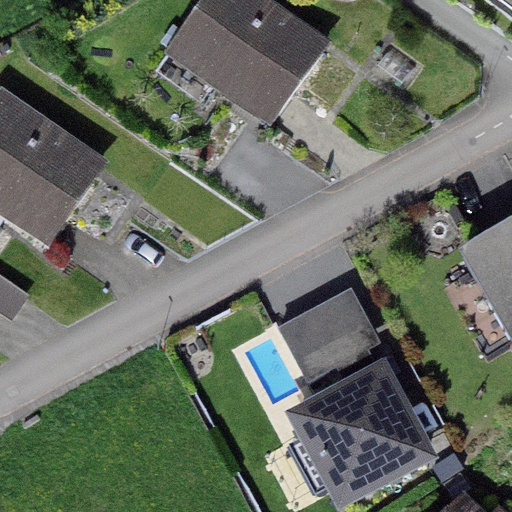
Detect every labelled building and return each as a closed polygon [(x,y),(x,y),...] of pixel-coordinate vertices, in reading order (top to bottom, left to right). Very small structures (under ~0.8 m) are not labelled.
[(274,15),(252,0),(209,0),(168,58),(268,129),(318,59),(268,23),(274,15)] [(44,145),(49,137),(0,102),(0,219),(45,251),(95,180),(44,145)] [(511,347),(511,235),(465,261),(511,347)] [(0,315),(13,325),(30,299),(0,278),(0,315)] [(347,302),(277,340),(303,386),(372,348),(347,302)] [(361,511),(427,476),(377,385),(284,437),(325,511),(361,511)]
